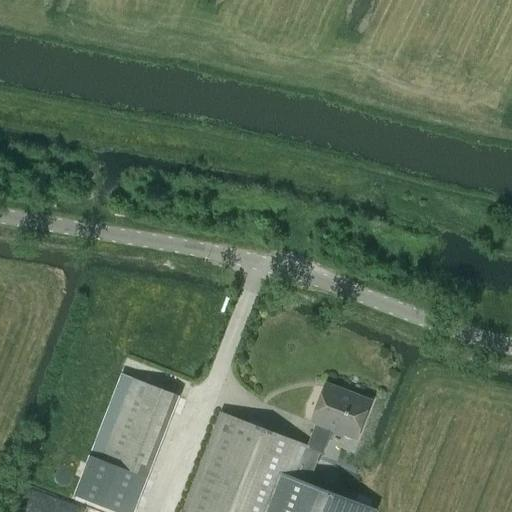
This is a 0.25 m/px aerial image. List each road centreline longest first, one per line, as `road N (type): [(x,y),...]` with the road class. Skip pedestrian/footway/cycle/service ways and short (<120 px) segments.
road 1 (unclassified): [(511,349),(255,261),(0,218)]
road 2 (track): [(511,204),(0,90)]
road 3 (track): [(161,511),(255,261)]
